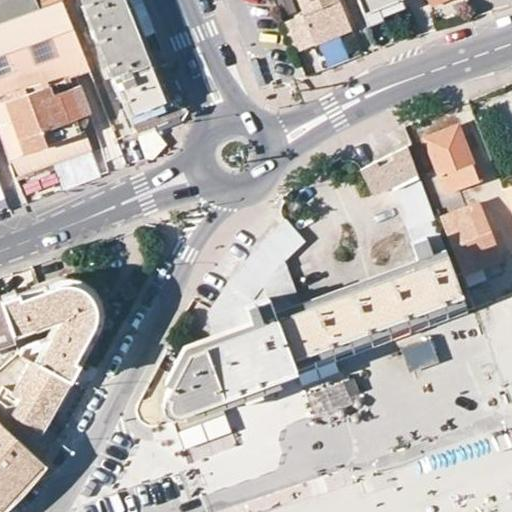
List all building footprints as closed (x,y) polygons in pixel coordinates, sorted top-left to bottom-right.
[(0,21),(0,53),(74,26),(63,0),(58,0),(40,7),(0,21)] [(0,0),(0,21),(40,7),(37,0),(0,0)] [(123,0),(84,0),(90,16),(86,17),(91,29),(95,28),(109,63),(120,93),(116,96),(121,108),(126,107),(135,132),(159,123),(188,111),(168,62),(157,66),(154,60),(148,62),(123,0)] [(130,0),(123,0),(148,62),(154,60),(145,36),(130,0)] [(130,0),(145,36),(155,31),(142,0),(130,0)] [(301,0),(307,14),(316,10),(311,0),(301,0)] [(311,0),(316,10),(307,14),(304,15),(316,44),(332,37),(352,29),(340,0),(311,0)] [(359,0),(368,21),(385,14),(408,6),(405,0),(359,0)] [(294,47),(308,42),(300,17),(285,22),(294,47)] [(74,26),(0,53),(0,91),(58,70),(60,74),(88,64),(74,26)] [(341,39),(320,44),(326,66),(347,60),(341,39)] [(94,125),(78,80),(71,82),(62,85),(61,80),(0,102),(0,130),(9,156),(51,141),(87,127),(94,125)] [(445,132),(426,139),(448,193),(480,180),(458,126),(445,132)] [(94,146),(87,127),(51,141),(9,156),(16,174),(93,146),(94,146)] [(393,187),(421,264),(277,318),(292,358),(296,369),(299,376),(337,362),(331,343),(462,295),(408,147),(362,169),(375,194),(393,187)] [(461,266),(498,252),(478,204),(442,218),(461,266)] [(276,313),(302,304),(288,266),(287,262),(289,257),(306,241),(286,219),(278,226),(270,235),(253,252),(275,312),(276,313)] [(215,334),(275,312),(253,252),(231,281),(208,313),(215,334)] [(461,266),(465,277),(502,262),(498,252),(461,266)] [(103,320),(104,310),(102,300),(99,294),(94,286),(87,280),(79,276),(73,274),(64,274),(54,277),(16,291),(20,299),(46,289),(59,284),(71,284),(79,286),(87,291),(92,298),(94,304),(94,311),(93,320),(89,329),(83,341),(72,360),(79,363),(103,320)] [(0,296),(0,297),(12,331),(65,312),(38,362),(71,379),(79,363),(72,360),(83,341),(89,329),(93,320),(94,311),(94,304),(92,298),(87,291),(79,286),(71,284),(59,284),(46,289),(20,299),(16,291),(0,296)] [(468,311),(462,295),(331,343),(337,362),(370,349),(468,311)] [(0,297),(0,343),(14,338),(12,331),(0,297)] [(292,358),(277,318),(190,351),(166,393),(172,397),(170,400),(170,404),(172,407),(176,410),(183,410),(279,376),(275,364),(292,358)] [(432,334),(401,346),(410,368),(441,356),(432,334)] [(43,429),(71,379),(38,362),(31,358),(12,392),(21,397),(13,413),(43,429)] [(275,364),(279,376),(296,369),(292,358),(275,364)] [(0,508),(3,506),(24,485),(33,475),(19,461),(30,449),(16,436),(0,421),(0,508)] [(44,462),(30,449),(19,461),(33,475),(44,462)]
